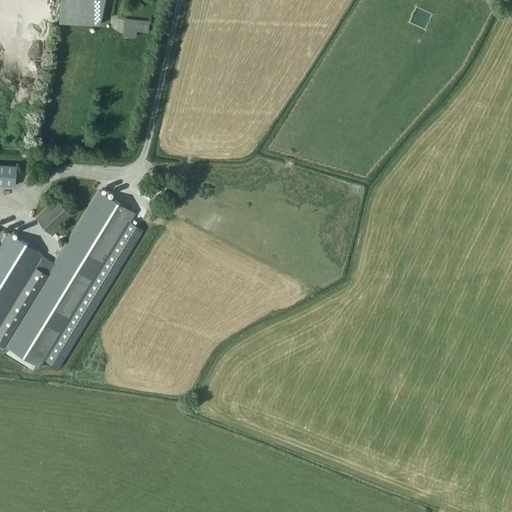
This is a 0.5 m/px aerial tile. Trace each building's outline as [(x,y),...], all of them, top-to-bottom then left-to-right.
[(59,0),(59,23),(100,25),(103,0),(59,0)] [(137,31),(149,32),(150,21),(124,18),(122,36),(136,37),(137,31)] [(0,184),(15,186),(16,172),(17,166),(0,164),(0,184)] [(135,213),(100,191),(55,264),(42,255),(43,254),(8,232),(6,235),(0,230),(0,244),(0,323),(35,266),(49,274),(5,346),(40,367),(135,213)] [(71,214),(54,196),(50,199),(53,203),(36,218),(50,233),(71,214)] [(131,221),(45,360),(59,368),(144,230),(131,221)] [(37,267),(0,325),(0,345),(3,348),(48,274),(37,267)]
